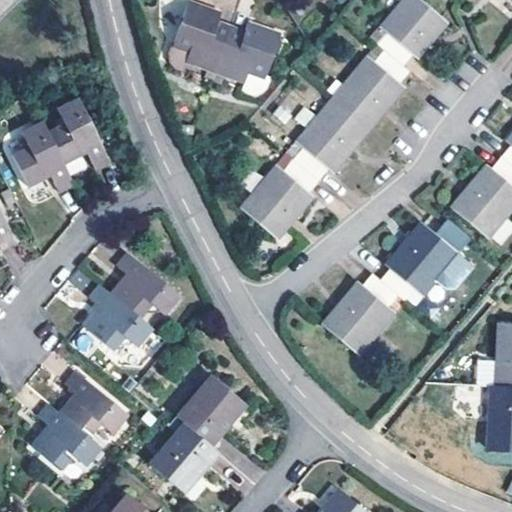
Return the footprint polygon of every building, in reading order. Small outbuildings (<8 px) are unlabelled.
[(0,0),(0,19),(19,0),(0,0)] [(386,32),(376,44),(383,50),(402,67),(412,55),(416,58),(434,38),(446,22),(418,0),(402,0),(379,27),(386,32)] [(185,61),(215,72),(230,27),(218,22),(221,14),(187,2),(173,44),(170,51),(170,60),(174,67),(181,70),(185,61)] [(244,32),(230,27),(215,72),(244,82),(249,70),(266,75),(280,35),(247,23),(244,32)] [(367,56),(331,100),(368,130),(385,110),(404,87),(400,83),(409,72),(402,67),(383,50),(374,62),(367,56)] [(86,169),(81,158),(86,155),(95,170),(110,162),(78,100),(57,111),(62,124),(48,133),(70,178),(86,169)] [(352,149),(368,130),(331,100),(296,142),(302,147),(292,159),(318,181),(328,169),(332,173),(352,149)] [(73,185),(70,178),(48,133),(42,122),(21,133),(27,148),(12,156),(29,188),(50,178),(58,192),(73,185)] [(510,144),(500,157),(511,166),(511,134),(506,141),(510,144)] [(467,187),(450,208),(487,237),(511,207),(511,166),(500,157),(490,168),(486,164),(467,187)] [(308,192),(318,181),(292,159),(283,170),(276,165),(241,208),(277,238),(293,219),(313,195),(308,192)] [(0,249),(15,241),(0,211),(0,249)] [(397,295),(405,301),(415,289),(422,295),(436,279),(446,287),(455,287),(473,266),(420,223),(406,240),(385,265),(389,268),(379,280),(397,295)] [(111,295),(141,320),(152,306),(164,317),(180,297),(127,253),(116,266),(127,275),(111,295)] [(379,280),(371,273),(362,284),(359,281),(339,304),(322,324),(358,354),(394,312),(388,306),(397,295),(379,280)] [(153,330),(141,320),(111,295),(100,286),(88,300),(100,309),(84,329),(113,353),(125,339),(137,349),(153,330)] [(511,385),(511,323),(499,322),(494,384),(511,385)] [(73,399),(60,414),(89,439),(100,425),(113,436),(129,417),(75,372),(65,385),(77,395),(73,399)] [(212,445),(230,425),(227,422),(244,403),(212,376),(178,417),(185,423),(212,445)] [(511,385),(494,384),(489,384),(486,449),(511,450),(511,385)] [(89,439),(60,414),(49,404),(38,418),(50,427),(32,448),(62,472),(62,471),(73,480),(78,478),(102,449),(89,439)] [(212,445),(185,423),(151,464),(183,492),(200,472),(201,474),(219,452),(212,445)] [(318,511),(364,511),(340,492),(327,509),(323,511),(320,511),(318,511)] [(150,511),(129,494),(113,511),(150,511)]
